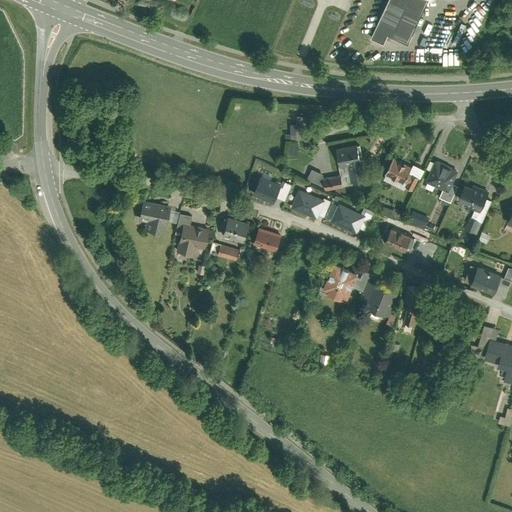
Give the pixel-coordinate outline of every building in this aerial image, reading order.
[(389,0),(371,39),(384,45),(388,36),(407,45),(427,0),(389,0)] [(308,116),(296,118),(296,127),(291,127),(290,135),(285,134),(285,140),(308,141),(308,116)] [(299,145),(290,144),(288,152),(297,154),(299,145)] [(365,182),(359,146),(336,150),(340,168),(347,166),(350,185),(365,182)] [(413,166),(395,157),(384,174),(386,175),(400,182),(404,184),(409,174),(413,166)] [(458,172),(435,162),(426,182),(443,190),(448,192),(452,184),(458,172)] [(413,166),(409,174),(419,179),(420,179),(425,170),(414,164),(413,166)] [(323,174),(311,169),(306,180),(325,189),(323,179),(323,174)] [(275,201),(282,183),(258,174),(251,192),(275,201)] [(419,179),(409,174),(404,184),(406,185),(406,187),(413,191),(419,179)] [(404,184),(386,175),(383,180),(404,190),(406,187),(406,185),(404,184)] [(343,186),(341,176),(323,179),(325,189),(326,192),(343,188),(343,186)] [(458,187),(452,184),(448,192),(443,190),(439,198),(450,204),(458,187)] [(463,184),(457,198),(464,201),(462,205),(475,210),(478,212),(485,197),(486,194),(463,184)] [(324,198),(299,188),(292,207),(317,217),(324,198)] [(171,204),(143,197),(138,217),(147,219),(144,225),(164,230),(171,204)] [(491,200),(485,197),(478,212),(475,210),(466,233),(475,237),(491,200)] [(339,201),(331,219),(357,231),(365,213),(339,201)] [(393,210),(386,207),(384,213),(398,219),(401,211),(394,208),(393,210)] [(429,217),(412,210),(408,221),(425,228),(429,217)] [(175,231),(180,232),(182,221),(190,222),(192,214),(179,211),(175,231)] [(249,222),(228,216),(227,217),(225,226),(222,235),(244,241),(249,222)] [(190,222),(182,221),(180,232),(176,248),(194,252),(195,245),(204,246),(209,227),(190,222)] [(282,232),(259,225),(253,243),(276,250),(282,232)] [(405,250),(411,235),(390,227),(386,238),(391,241),(390,244),(405,250)] [(427,241),(430,234),(417,228),(413,234),(427,241)] [(491,236),(481,232),(478,240),(487,244),(491,236)] [(209,251),(217,254),(220,242),(213,240),(209,251)] [(239,247),(220,242),(217,254),(236,259),(239,247)] [(354,285),(360,271),(332,259),(322,284),(329,287),(328,290),(340,295),(342,293),(350,296),(354,285)] [(503,272),(479,263),(471,281),(495,291),(502,274),(503,272)] [(364,289),(368,278),(371,271),(361,267),(360,271),(354,285),(364,289)] [(506,295),(511,279),(511,277),(505,275),(502,274),(495,291),(506,295)] [(390,312),(399,290),(368,278),(364,289),(360,299),(390,312)] [(420,284),(408,282),(403,301),(405,301),(416,304),(420,284)] [(416,304),(405,301),(404,304),(401,318),(416,321),(420,305),(416,304)] [(491,333),(497,335),(499,325),(484,320),(478,340),(488,344),(491,333)] [(281,334),(273,332),(271,338),(279,340),(281,334)] [(488,344),(485,353),(499,357),(498,360),(508,363),(504,374),(511,376),(511,339),(497,335),(491,333),(488,344)] [(511,415),(511,404),(508,403),(506,409),(503,408),(500,418),(510,421),(511,415)]
